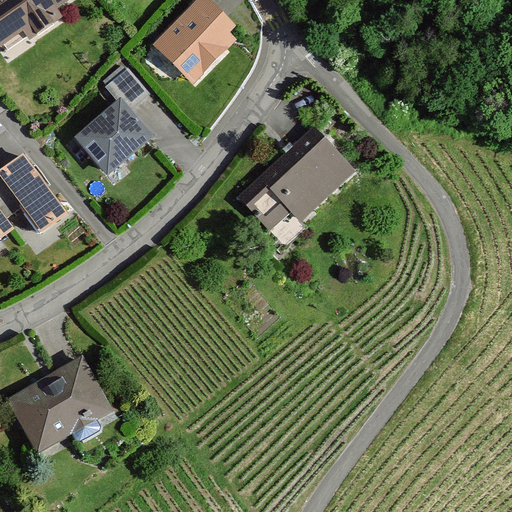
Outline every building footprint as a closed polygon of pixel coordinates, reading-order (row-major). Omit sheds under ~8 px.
[(0,0),(0,37),(7,49),(69,7),(63,0),(0,0)] [(207,0),(191,0),(148,42),(189,85),(241,35),(207,0)] [(124,94),(72,134),(107,178),(159,138),(124,94)] [(321,133),(247,204),(285,244),(359,174),(321,133)] [(0,234),(27,216),(41,236),(74,213),(30,151),(0,171),(0,234)] [(85,355),(0,396),(0,398),(31,461),(117,419),(85,355)]
